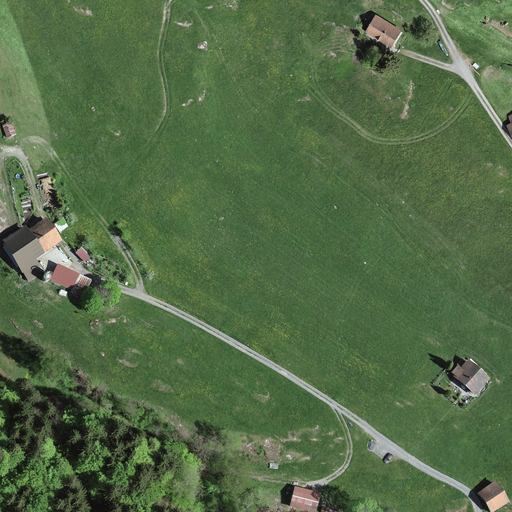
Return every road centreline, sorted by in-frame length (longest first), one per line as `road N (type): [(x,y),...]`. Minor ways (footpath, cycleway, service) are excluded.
road 1 (track): [(478,511),(465,490),(276,368),(181,314),(87,274)]
road 2 (track): [(511,142),(422,0)]
